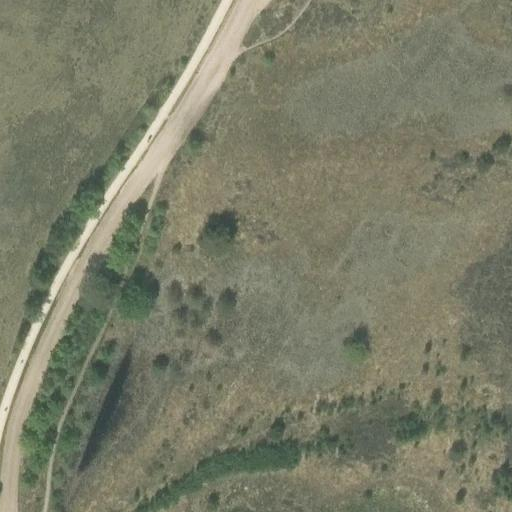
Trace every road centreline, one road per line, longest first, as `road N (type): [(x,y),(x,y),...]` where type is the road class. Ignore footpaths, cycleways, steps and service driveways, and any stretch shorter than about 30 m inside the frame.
road 1 (track): [(247,0),(84,265),(37,362),(15,430),(5,511)]
road 2 (track): [(43,511),(50,450),(164,169),(156,154)]
